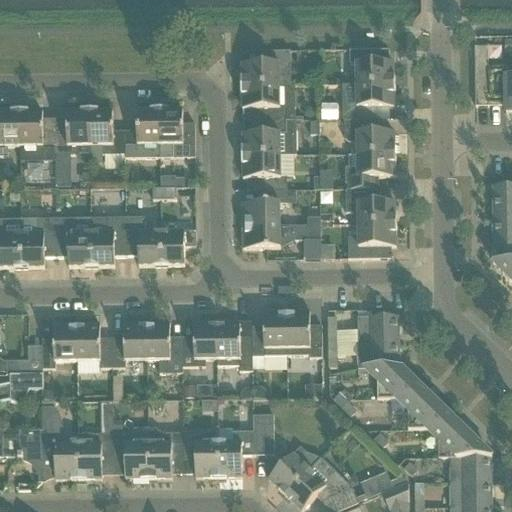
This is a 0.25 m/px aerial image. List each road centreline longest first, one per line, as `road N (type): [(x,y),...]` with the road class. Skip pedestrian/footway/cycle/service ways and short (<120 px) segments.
road 1 (residential): [(219,281),(209,99),(198,76),(0,83)]
road 2 (residential): [(219,281),(441,280)]
road 3 (residential): [(0,289),(219,281)]
road 4 (residential): [(441,145),(440,0)]
road 5 (residential): [(441,280),(441,145)]
